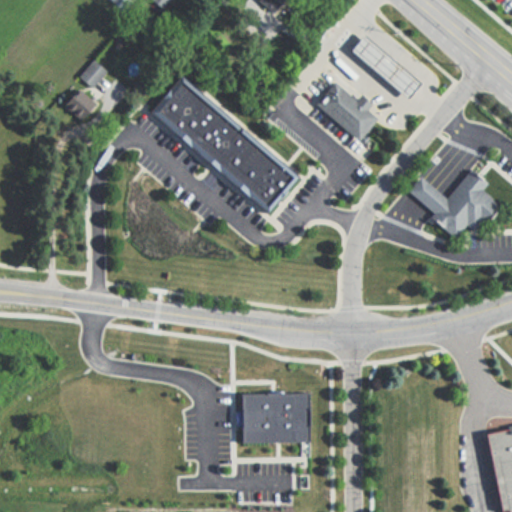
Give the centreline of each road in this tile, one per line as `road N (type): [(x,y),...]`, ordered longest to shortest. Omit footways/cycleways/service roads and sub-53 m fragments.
road 1 (tertiary): [(511,302),(425,325),(350,332),(0,292)]
road 2 (residential): [(350,332),(352,248),(363,216),(486,64)]
road 3 (residential): [(350,332),(348,511)]
road 4 (tertiary): [(511,86),(416,0)]
